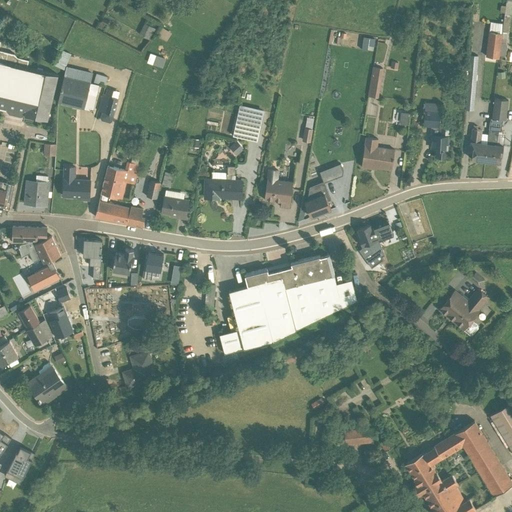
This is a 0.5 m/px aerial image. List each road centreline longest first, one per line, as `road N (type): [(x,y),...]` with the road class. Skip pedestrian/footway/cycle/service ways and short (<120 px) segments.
road 1 (residential): [(511,184),(441,187),(244,246),(63,222)]
road 2 (residential): [(44,430),(99,385),(63,222)]
road 3 (unknown): [(87,226),(125,80)]
